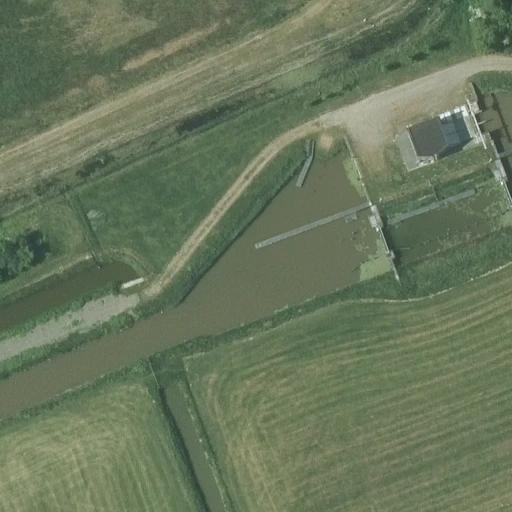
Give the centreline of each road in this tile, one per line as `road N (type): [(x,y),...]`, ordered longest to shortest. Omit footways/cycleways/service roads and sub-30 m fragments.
road 1 (track): [(0,359),(168,281),(296,132),(339,117)]
road 2 (track): [(328,0),(297,25),(0,155)]
